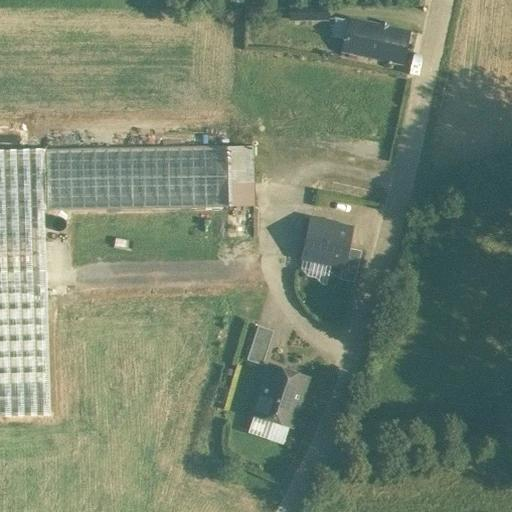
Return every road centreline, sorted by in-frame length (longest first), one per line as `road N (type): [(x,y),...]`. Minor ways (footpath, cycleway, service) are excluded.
road 1 (unclassified): [(440,0),(349,361),(285,511)]
road 2 (track): [(313,460),(511,433)]
